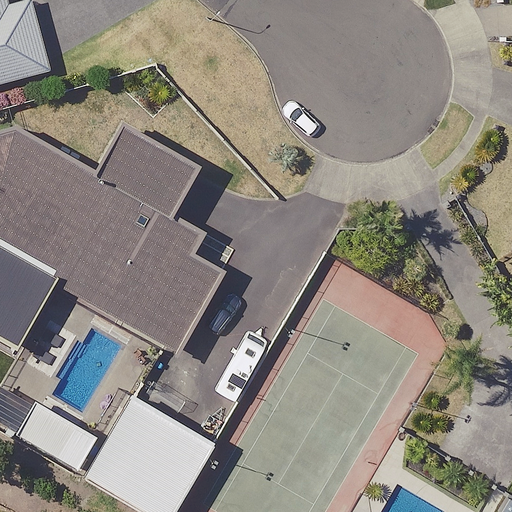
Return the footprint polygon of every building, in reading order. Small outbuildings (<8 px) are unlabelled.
[(0,0),(0,88),(52,74),(32,4),(13,10),(10,0),(0,0)] [(0,254),(179,353),(222,275),(196,261),(207,243),(173,224),(200,176),(127,135),(101,182),(20,137),(0,142),(0,254)] [(41,286),(0,259),(0,306),(20,319),(41,286)] [(184,511),(222,451),(140,401),(90,484),(136,511),(184,511)] [(102,439),(43,402),(21,438),(79,475),(102,439)]
